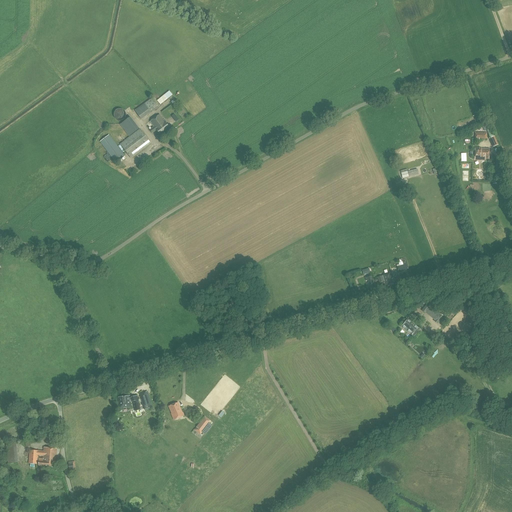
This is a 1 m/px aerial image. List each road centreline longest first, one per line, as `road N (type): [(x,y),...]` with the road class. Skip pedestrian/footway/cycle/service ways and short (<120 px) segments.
road 1 (unclassified): [(112,381),(511,263)]
road 2 (unclassified): [(206,190),(349,110),(509,57)]
road 3 (unclassified): [(48,255),(101,258),(206,190)]
road 4 (unclassified): [(112,381),(48,255)]
